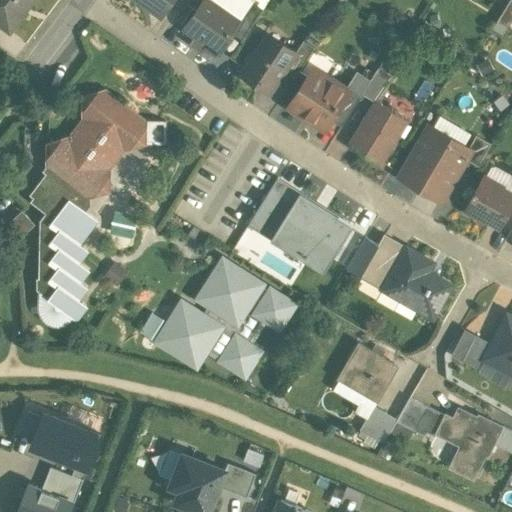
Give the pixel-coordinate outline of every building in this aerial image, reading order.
[(33,0),(0,0),(0,23),(11,31),(33,0)] [(141,0),(162,14),(172,0),(141,0)] [(203,0),(186,26),(207,41),(205,44),(217,52),(233,30),(242,16),(240,15),(224,3),(226,1),(225,0),(203,0)] [(253,0),(250,0),(240,15),(242,16),(233,30),(243,37),(264,7),(253,0)] [(511,18),(511,0),(509,0),(497,20),(507,27),(511,18)] [(282,46),(267,36),(258,49),(253,51),(249,57),(250,62),(243,73),(258,82),(260,79),(274,88),(286,70),(298,52),(296,51),(284,43),(282,46)] [(315,46),(305,39),(296,51),(298,52),(286,70),(295,76),(315,46)] [(379,66),(362,93),(376,101),(376,102),(377,101),(393,75),(379,66)] [(324,85),(310,76),(291,106),(325,127),(331,118),(348,90),(346,89),(328,78),(324,85)] [(348,90),(331,118),(342,125),(361,95),(348,86),(346,89),(348,90)] [(145,120),(108,89),(86,95),(86,118),(70,138),(50,143),(49,165),(88,196),(99,192),(110,190),(111,167),(124,148),(134,145),(134,144),(145,141),(145,120)] [(387,106),(377,101),(376,102),(376,101),(349,144),(381,163),(408,120),(398,114),(397,108),(392,105),(387,106)] [(164,120),(145,120),(145,141),(164,141),(164,142),(166,142),(166,120),(164,120)] [(466,149),(429,127),(400,175),(439,198),(463,157),(467,150),(466,149)] [(491,143),(475,134),(466,149),(467,150),(463,157),(477,166),(491,143)] [(88,196),(49,165),(45,170),(49,173),(33,193),(36,196),(33,200),(48,212),(42,220),(41,278),(39,277),(39,289),(39,302),(41,305),(42,310),(45,317),(51,320),(58,322),(65,322),(70,319),(72,315),(76,317),(86,304),(77,297),(86,286),(79,280),(88,269),(78,261),(87,249),(79,242),(97,219),(85,210),(89,204),(99,192),(88,196)] [(500,188),(483,178),(468,205),(476,210),(478,222),(487,220),(498,226),(509,206),(511,201),(511,197),(499,190),(500,188)] [(249,223),(270,237),(298,192),(277,179),(249,223)] [(325,270),(353,226),(298,192),(270,237),(325,270)] [(33,223),(25,215),(12,227),(9,223),(3,229),(13,239),(18,234),(20,236),(33,223)] [(361,274),(378,245),(364,237),(347,266),(361,274)] [(404,250),(382,238),(378,245),(365,268),(387,281),(404,250)] [(452,284),(429,271),(434,262),(407,246),(404,250),(387,281),(383,289),(433,317),(452,284)] [(222,293),(206,316),(249,344),(265,319),(280,329),(295,305),(224,259),(208,284),(222,293)] [(245,376),(260,351),(197,311),(189,325),(173,315),(157,340),(197,365),(206,351),(245,376)] [(511,315),(507,313),(491,343),(483,358),(485,359),(511,373),(511,315)] [(491,343),(475,335),(463,359),(480,368),(485,359),(483,358),(491,343)] [(398,366),(359,343),(338,379),(377,402),(398,366)] [(411,397),(397,420),(415,429),(428,405),(411,397)] [(446,414),(428,405),(415,429),(426,434),(428,431),(436,435),(437,432),(446,414)] [(459,406),(454,416),(447,413),(446,414),(437,432),(454,440),(455,438),(466,443),(454,468),(474,477),(486,453),(488,454),(502,425),(487,418),(486,419),(459,406)] [(375,407),(362,429),(384,442),(397,420),(375,407)] [(88,468),(90,468),(104,433),(45,410),(42,417),(35,436),(31,446),(88,468)] [(42,417),(25,411),(18,430),(35,436),(42,417)] [(247,459),(262,463),(265,452),(250,447),(247,459)] [(226,469),(183,452),(171,485),(181,489),(176,501),(203,511),(208,511),(218,488),(226,469)] [(76,463),(72,474),(82,478),(84,478),(88,468),(76,463)] [(218,488),(245,498),(255,474),(228,463),(226,469),(218,488)] [(42,488),(74,500),(82,478),(72,474),(50,466),(42,488)] [(69,511),(74,500),(42,488),(30,484),(19,511),(69,511)] [(275,511),(313,511),(314,511),(281,499),(275,511)]
